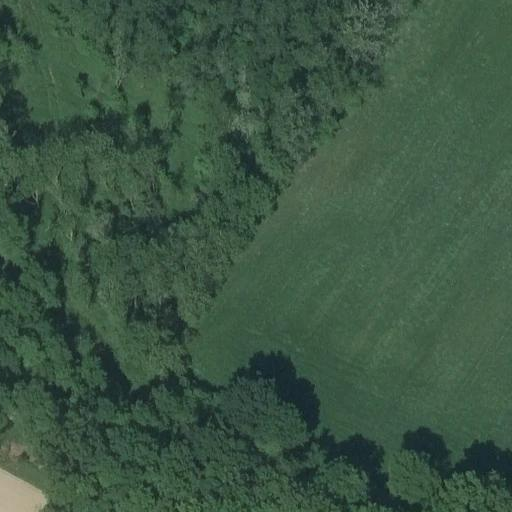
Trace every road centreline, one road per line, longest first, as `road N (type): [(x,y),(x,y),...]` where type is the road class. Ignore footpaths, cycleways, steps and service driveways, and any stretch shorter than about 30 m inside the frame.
road 1 (track): [(133,422),(60,271),(40,50),(25,0)]
road 2 (track): [(0,28),(276,192)]
road 3 (track): [(169,374),(110,451),(0,413)]
road 4 (track): [(294,511),(110,451)]
